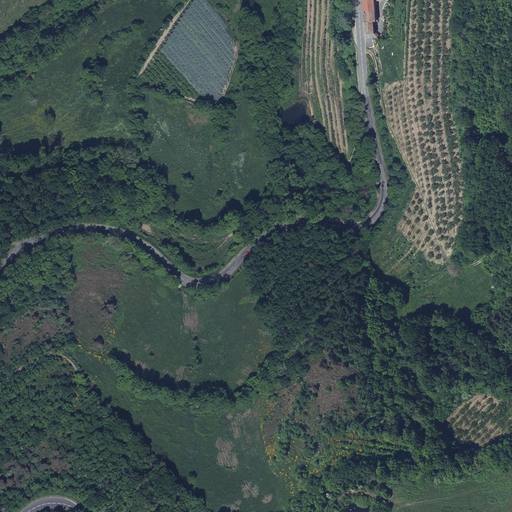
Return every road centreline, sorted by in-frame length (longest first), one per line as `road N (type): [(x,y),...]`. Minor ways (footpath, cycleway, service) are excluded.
road 1 (secondary): [(0,264),(53,231),(91,227),(127,235),(177,276),(202,283),(281,226),(368,223),(383,185),(365,95),(359,0)]
road 2 (track): [(186,0),(141,67),(133,95),(163,218),(198,232),(257,215),(304,223)]
road 3 (track): [(0,178),(61,167),(147,166)]
